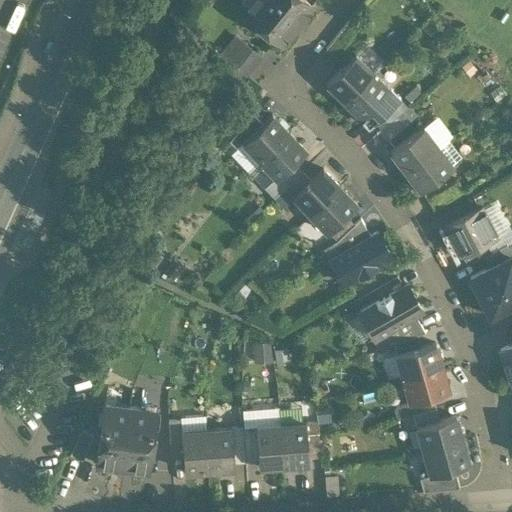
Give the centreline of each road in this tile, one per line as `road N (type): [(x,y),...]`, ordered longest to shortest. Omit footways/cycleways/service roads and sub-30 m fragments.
road 1 (residential): [(493,499),(489,427),(443,298),(356,160),(282,83),(347,0)]
road 2 (track): [(168,0),(130,91),(41,367)]
road 3 (secondary): [(0,202),(90,0)]
road 4 (residential): [(493,499),(317,511)]
